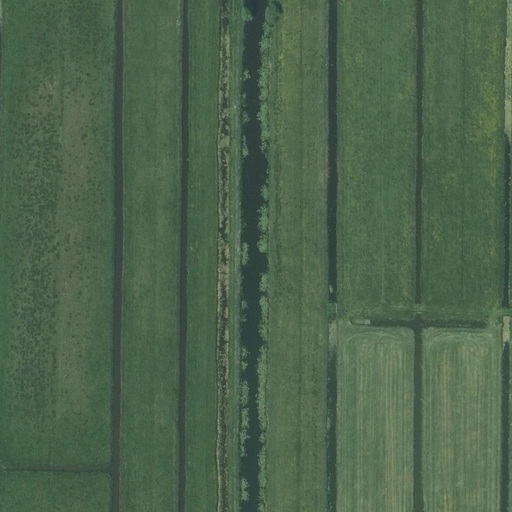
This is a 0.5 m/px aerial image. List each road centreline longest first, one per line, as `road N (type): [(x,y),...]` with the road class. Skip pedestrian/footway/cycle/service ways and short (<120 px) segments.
road 1 (track): [(511,311),(348,311),(354,201)]
road 2 (track): [(348,311),(348,511)]
